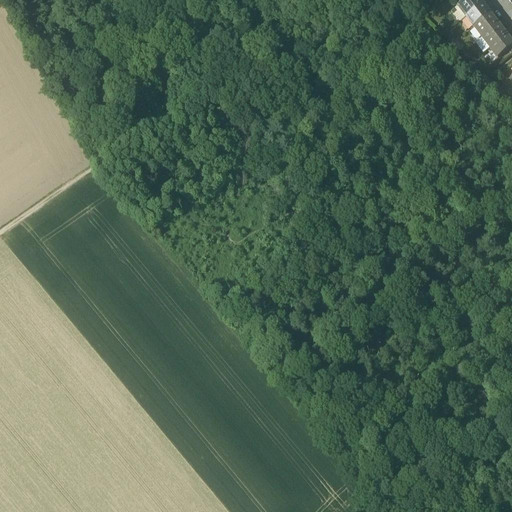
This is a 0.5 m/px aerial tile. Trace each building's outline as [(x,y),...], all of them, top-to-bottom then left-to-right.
[(457,9),(462,4),(458,0),(453,4),(457,9)] [(457,9),(465,19),(482,7),(476,0),(468,0),(462,4),(457,9)] [(465,19),(473,30),(490,17),(482,7),(465,19)] [(473,30),(481,40),(498,27),(490,17),(473,30)] [(481,40),(489,50),(506,38),(498,27),(481,40)] [(511,49),(511,45),(506,38),(489,50),(497,61),(511,49)]
